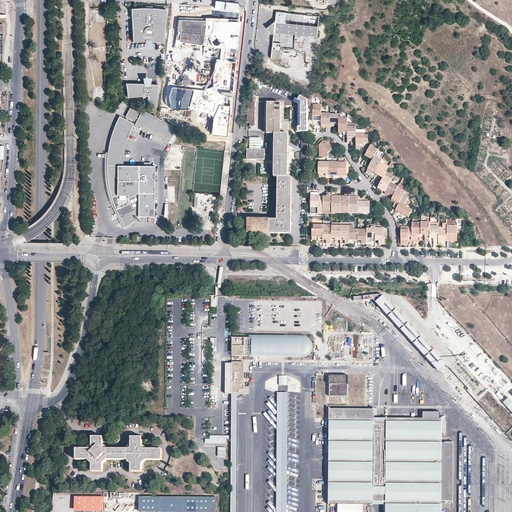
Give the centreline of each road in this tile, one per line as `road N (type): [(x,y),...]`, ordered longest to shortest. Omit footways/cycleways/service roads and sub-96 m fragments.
road 1 (secondary): [(41,0),(38,343),(30,402)]
road 2 (residential): [(251,0),(223,260)]
road 3 (residential): [(9,204),(20,0)]
road 4 (residential): [(98,259),(72,375),(53,401),(30,402)]
road 5 (residential): [(223,260),(394,261)]
road 6 (residential): [(1,257),(16,341),(16,402)]
road 7 (residential): [(367,185),(345,148),(321,134),(315,180),(342,186)]
road 8 (residential): [(98,259),(223,260)]
